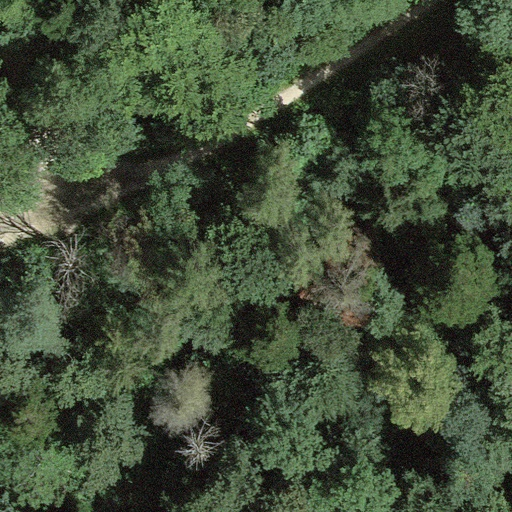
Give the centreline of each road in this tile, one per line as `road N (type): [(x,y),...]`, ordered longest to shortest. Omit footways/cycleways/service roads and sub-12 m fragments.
road 1 (track): [(433,0),(177,165),(101,172),(52,146),(26,196),(0,214)]
road 2 (track): [(177,165),(0,232)]
